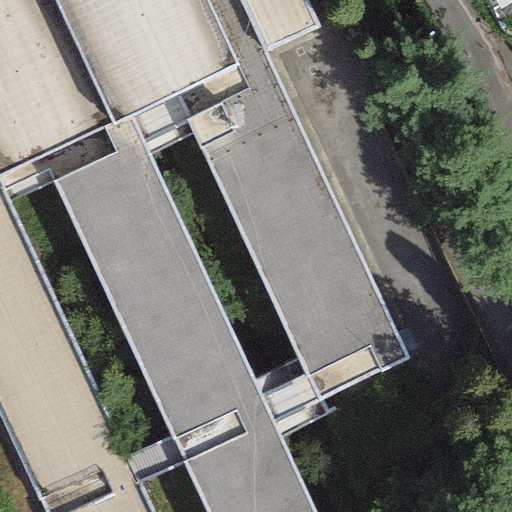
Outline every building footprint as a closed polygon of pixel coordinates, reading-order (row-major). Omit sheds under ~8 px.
[(71,0),(0,0),(0,171),(46,150),(125,113),(71,0)] [(216,0),(71,0),(125,113),(182,87),(244,58),(216,0)] [(310,0),(247,0),(270,46),(321,22),(310,0)] [(244,58),(182,87),(339,424),(427,383),(270,46),(244,58)] [(311,511),(125,113),(46,150),(215,511),(311,511)] [(155,511),(0,180),(0,401),(51,511),(155,511)]
